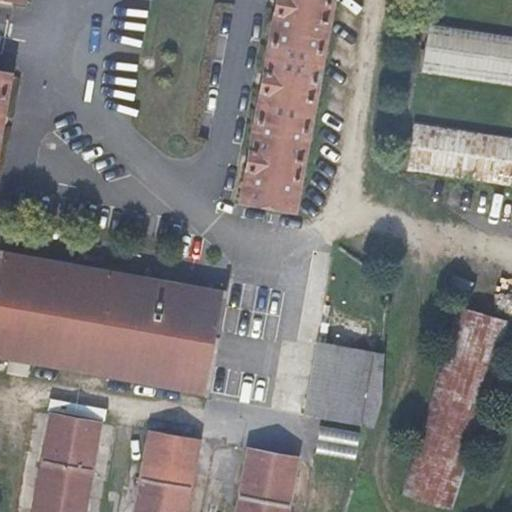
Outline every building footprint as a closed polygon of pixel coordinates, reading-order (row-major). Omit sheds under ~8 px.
[(332,0),(277,0),(240,201),(293,211),(332,0)] [(511,38),(428,25),(421,74),(511,87),(511,38)] [(511,139),(413,125),(406,173),(511,189),(511,139)] [(225,294),(0,253),(0,355),(207,393),(225,294)] [(454,308),(401,497),(453,511),(507,323),(454,308)] [(360,351),(317,345),(305,413),(348,422),(360,351)] [(83,511),(99,423),(50,414),(33,511),(83,511)] [(321,425),(319,450),(360,452),(361,427),(321,425)] [(149,432),(134,511),(185,511),(198,440),(149,432)] [(286,511),(297,458),(247,449),(235,511),(286,511)]
